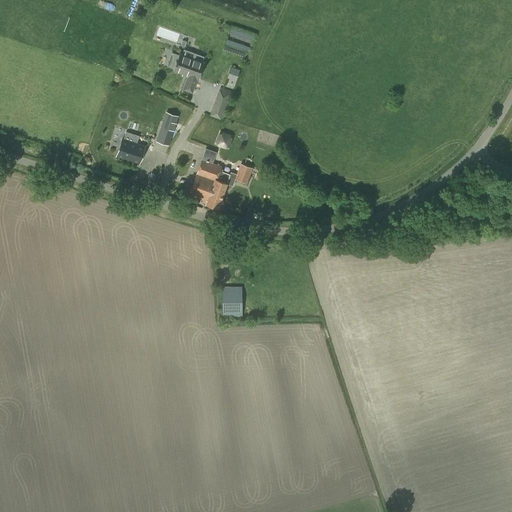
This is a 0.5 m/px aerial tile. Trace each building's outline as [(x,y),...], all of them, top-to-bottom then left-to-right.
[(242,37),(252,41),(254,36),(244,32),(242,37)] [(227,39),(225,45),(249,52),(250,46),(227,39)] [(183,89),(192,93),(196,81),(194,81),(195,78),(198,79),(201,72),(201,73),(203,69),(202,69),(204,62),(192,58),(194,53),(184,50),(182,54),(179,53),(177,60),(176,60),(175,63),(173,70),(188,75),(183,89)] [(230,71),(228,77),(237,80),(239,74),(230,71)] [(215,102),(210,114),(222,119),(227,106),(215,102)] [(169,145),(179,116),(165,111),(156,141),(169,145)] [(232,135),(221,130),(216,144),(227,148),(232,135)] [(145,146),(122,139),(116,156),(139,163),(145,146)] [(206,201),(205,204),(217,208),(227,183),(230,174),(220,171),(222,166),(202,159),(188,194),(206,201)] [(246,183),(247,178),(248,178),(252,168),(240,164),(235,179),(246,183)] [(239,316),(238,297),(220,296),(220,315),(239,316)]
